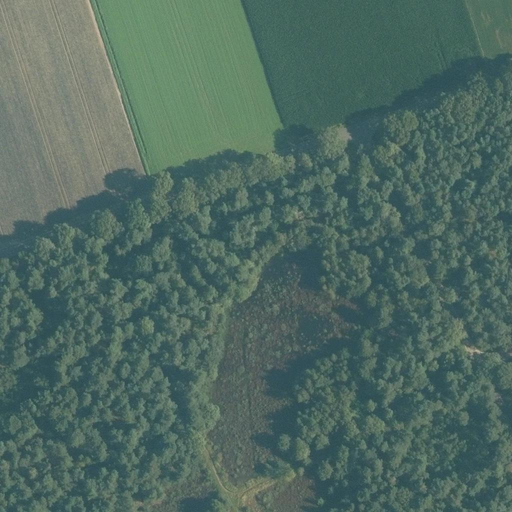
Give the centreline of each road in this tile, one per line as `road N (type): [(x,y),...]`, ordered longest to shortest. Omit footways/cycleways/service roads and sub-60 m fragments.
road 1 (unclassified): [(0,254),(356,128)]
road 2 (unclassified): [(511,428),(356,128)]
road 3 (unclassified): [(356,128),(511,75)]
